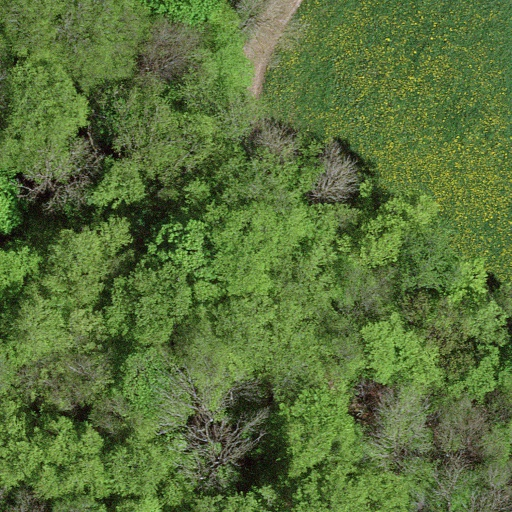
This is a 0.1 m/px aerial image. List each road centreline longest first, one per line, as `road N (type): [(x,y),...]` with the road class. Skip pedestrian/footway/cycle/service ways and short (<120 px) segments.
road 1 (track): [(290,0),(260,55),(234,145),(294,231),(511,351)]
road 2 (track): [(67,171),(234,145)]
